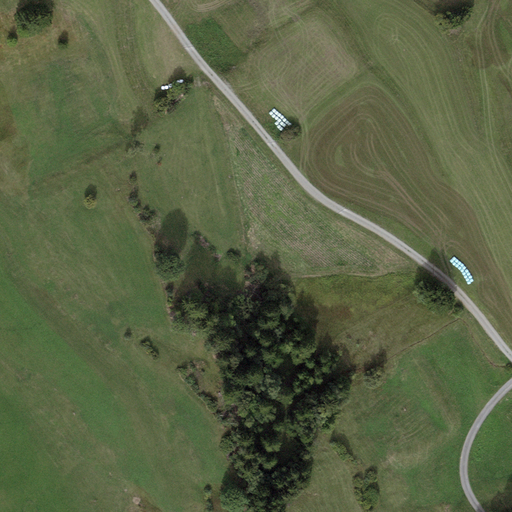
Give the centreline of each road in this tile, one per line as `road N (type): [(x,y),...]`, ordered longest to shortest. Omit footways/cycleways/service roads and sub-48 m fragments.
road 1 (track): [(150,0),(320,200),(416,257),(511,357)]
road 2 (track): [(511,382),(470,436),(463,459),(480,511)]
